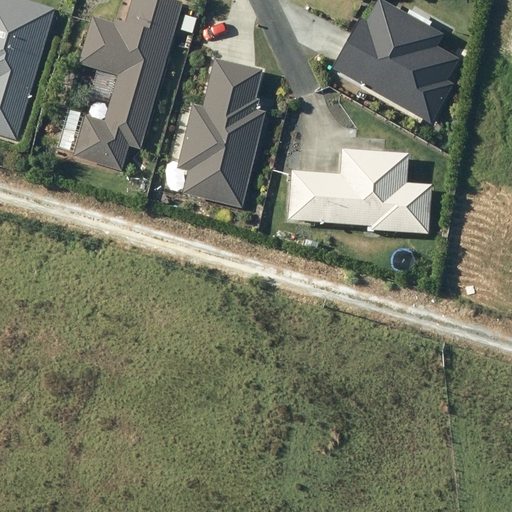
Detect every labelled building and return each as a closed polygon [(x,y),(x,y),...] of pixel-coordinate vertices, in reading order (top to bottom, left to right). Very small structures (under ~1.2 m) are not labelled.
[(49,9),(15,0),(0,0),(0,137),(14,141),(49,9)] [(137,150),(175,2),(166,0),(124,0),(118,25),(84,15),(71,65),(110,75),(98,121),(67,113),(64,126),(76,129),(69,157),(117,170),(124,146),(137,150)] [(440,36),(375,0),(372,0),(361,21),(354,17),(326,68),(429,125),(452,84),(444,79),(454,59),(434,48),(440,36)] [(182,172),(178,195),(240,207),(258,114),(248,112),(257,69),(207,60),(198,106),(186,104),(173,171),(182,172)] [(383,232),(424,234),(426,185),(401,184),(402,154),(380,154),(381,148),(364,147),(364,150),(336,149),(335,173),(322,172),(322,170),(299,169),(299,172),(285,171),(283,224),(317,225),(317,222),(344,223),(343,226),(364,227),(364,237),(383,238),(383,232)]
